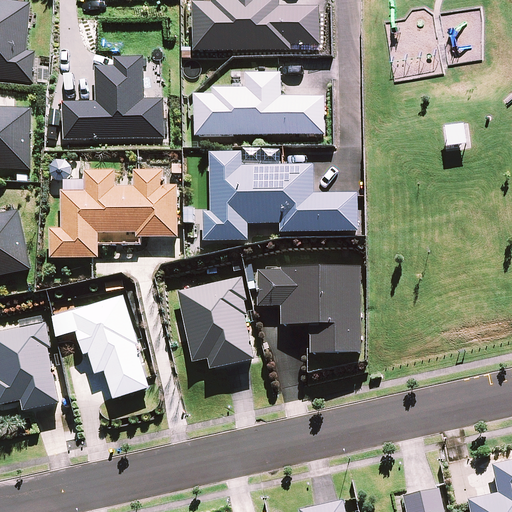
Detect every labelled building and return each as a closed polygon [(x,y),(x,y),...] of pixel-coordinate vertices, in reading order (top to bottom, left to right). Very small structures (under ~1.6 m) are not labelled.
[(195,6),(196,54),(292,52),(292,47),(320,46),(319,8),(281,9),(281,0),(213,0),(213,5),(195,6)] [(0,80),(33,84),(36,53),(28,53),(33,6),(0,2),(0,80)] [(196,98),(197,139),(326,136),(326,98),(283,99),(283,76),(246,76),(246,90),(214,90),(214,98),(196,98)] [(0,170),(32,172),(34,110),(0,109),(0,170)] [(315,196),(314,166),(243,167),(243,155),(211,155),(212,214),(205,214),(205,243),(250,243),(250,226),(282,226),(282,234),(359,234),(359,195),(315,196)] [(138,241),(179,240),(178,188),(164,188),(164,172),(135,172),(135,188),(117,189),(117,173),(85,173),(86,193),(63,194),(64,231),(51,231),(52,261),(101,260),(101,235),(138,234),(138,241)] [(0,279),(33,272),(21,213),(0,216),(0,279)] [(363,354),(362,268),(282,269),(282,272),(259,272),(260,309),(283,309),(283,328),(312,327),(313,355),(363,354)] [(243,279),(179,293),(195,364),(209,361),(212,372),(255,362),(246,317),(248,316),(245,303),(248,302),(243,279)] [(115,402),(151,390),(121,298),(72,314),(78,331),(77,331),(85,358),(90,356),(97,377),(106,374),(115,402)] [(25,413),(61,405),(44,324),(0,333),(0,406),(0,407),(23,403),(25,413)] [(499,494),(468,501),(470,511),(511,511),(511,461),(493,466),(499,494)] [(444,511),(439,491),(405,499),(407,511),(444,511)] [(346,511),(344,502),(300,511),(346,511)]
